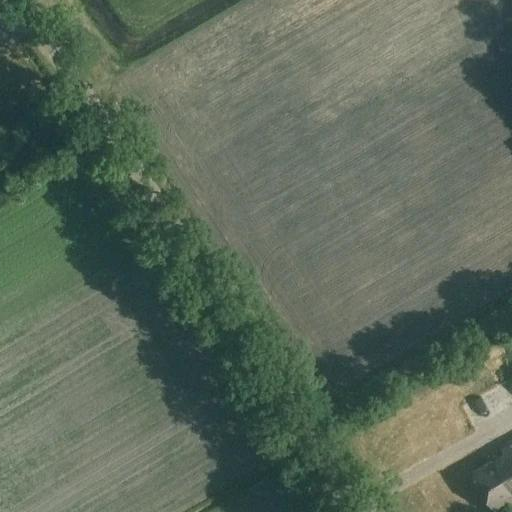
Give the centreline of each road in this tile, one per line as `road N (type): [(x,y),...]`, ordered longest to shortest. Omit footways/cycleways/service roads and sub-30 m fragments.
road 1 (tertiary): [(350,511),(101,122),(9,0)]
road 2 (track): [(299,423),(511,297)]
